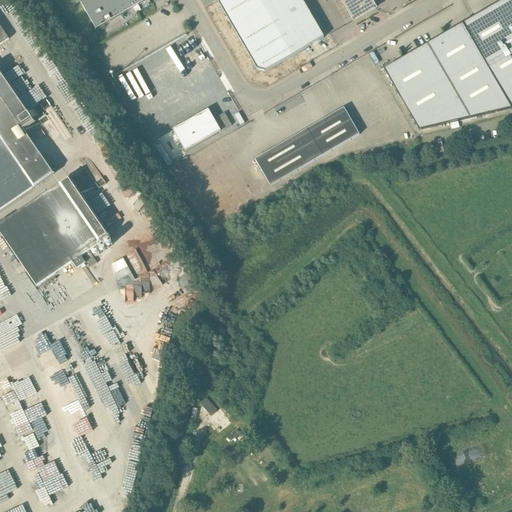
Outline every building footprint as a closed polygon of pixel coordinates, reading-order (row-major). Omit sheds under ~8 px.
[(79,0),(96,30),(134,8),(147,0),(79,0)] [(324,38),(302,0),(216,0),(258,70),(265,72),(324,38)] [(324,0),(325,1),(326,0),(341,0),(353,20),(374,7),(370,0),(324,0)] [(511,0),(504,0),(462,25),(428,44),(385,69),(420,130),(470,119),(511,109),(511,108),(511,0)] [(0,210),(54,173),(25,130),(35,123),(0,71),(0,45),(10,39),(0,25),(0,210)] [(360,135),(344,108),(310,128),(255,160),(271,187),(360,135)] [(213,118),(207,109),(172,129),(185,151),(213,135),(231,125),(223,112),(213,118)] [(100,245),(111,237),(70,178),(59,185),(6,222),(5,220),(0,223),(0,231),(37,287),(74,263),(77,269),(86,264),(81,257),(100,245)] [(97,263),(90,252),(85,256),(93,266),(97,263)] [(125,282),(146,271),(136,253),(131,256),(132,275),(122,257),(111,263),(112,266),(121,284),(130,283),(124,286),(125,302),(129,301),(138,297),(140,297),(144,294),(148,294),(147,281),(125,282)] [(8,290),(0,293),(0,315),(16,309),(8,290)] [(200,402),(210,417),(219,411),(208,396),(200,402)] [(54,440),(45,417),(27,424),(22,411),(12,416),(26,451),(54,440)] [(84,492),(105,484),(103,479),(113,475),(105,456),(94,461),(85,439),(70,445),(79,468),(75,470),(84,492)]
